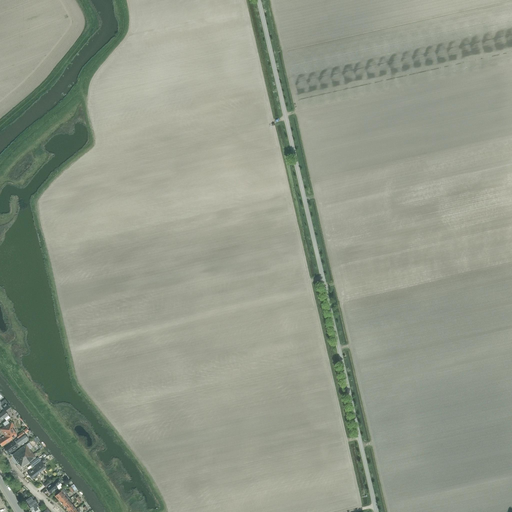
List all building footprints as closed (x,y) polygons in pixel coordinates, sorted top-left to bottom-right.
[(0,421),(8,416),(8,415),(4,410),(0,413),(0,421)] [(12,441),(11,439),(17,435),(12,428),(14,426),(11,422),(0,430),(4,436),(0,438),(0,443),(2,446),(10,440),(11,441),(12,441)] [(25,434),(20,437),(4,448),(6,450),(5,451),(7,453),(8,453),(8,454),(17,447),(15,444),(17,443),(19,446),(29,439),(25,434)] [(22,468),(35,458),(26,445),(12,455),(19,464),(22,468)] [(38,457),(30,463),(32,467),(40,461),(38,457)] [(32,479),(39,474),(39,473),(45,468),(42,464),(46,461),(44,459),(34,467),(35,468),(29,472),(30,473),(28,474),(32,479)] [(60,484),(60,483),(57,480),(46,488),(48,491),(47,491),(49,493),(50,493),(57,488),(59,490),(63,486),(60,483),(60,484)] [(63,489),(55,496),(59,501),(59,500),(66,495),(66,494),(67,493),(63,489)] [(66,495),(59,500),(63,505),(70,499),(66,495)] [(30,508),(38,503),(36,499),(34,500),(32,496),(25,501),(30,508)] [(67,510),(72,505),(70,503),(72,502),(70,499),(68,501),(63,505),(67,510)]
